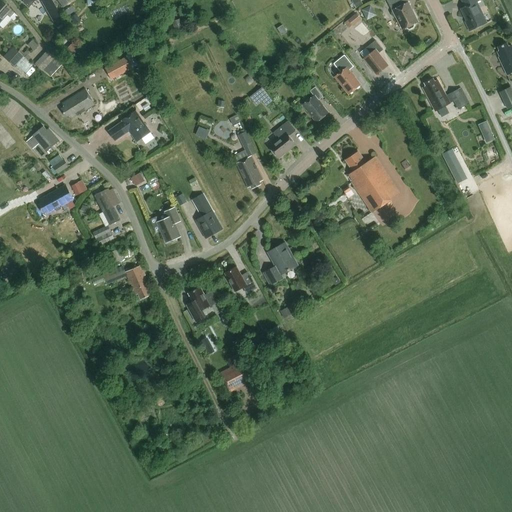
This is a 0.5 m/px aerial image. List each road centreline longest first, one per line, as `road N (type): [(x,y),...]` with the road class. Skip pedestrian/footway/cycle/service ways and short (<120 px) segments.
road 1 (unclassified): [(453,42),(344,128),(228,243),(165,269),(152,268),(112,180),(0,86)]
road 2 (unclassified): [(453,42),(511,161)]
